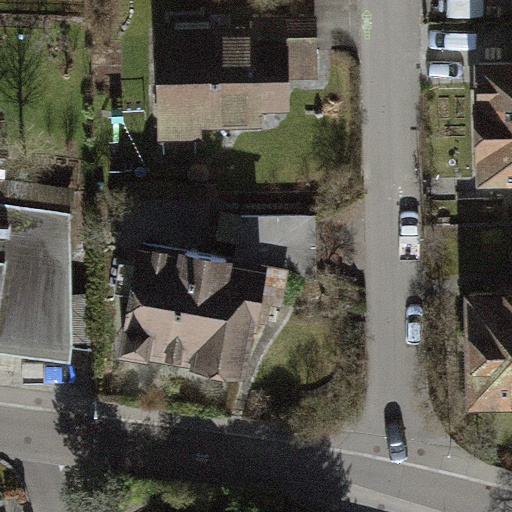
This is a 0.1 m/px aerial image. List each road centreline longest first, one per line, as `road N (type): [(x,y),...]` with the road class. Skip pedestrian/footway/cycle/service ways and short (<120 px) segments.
road 1 (residential): [(403,493),(393,0)]
road 2 (residential): [(38,435),(318,473),(403,493)]
